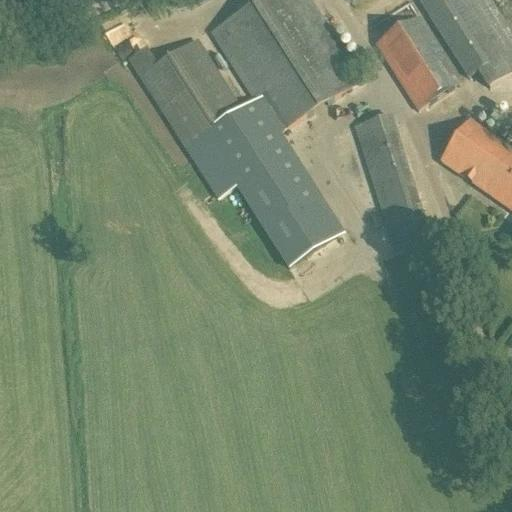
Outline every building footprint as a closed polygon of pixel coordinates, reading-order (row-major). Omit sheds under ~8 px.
[(198,44),(156,70),(145,52),(129,62),(217,200),(235,189),(288,273),(344,237),(280,136),(362,84),(308,0),(267,0),(212,35),(255,104),(242,113),(198,44)] [(488,92),(511,77),(511,34),(490,0),(417,0),(469,80),(478,75),(488,92)] [(419,114),(461,86),(419,20),(376,47),(419,114)] [(432,246),(397,136),(391,117),(351,131),(354,142),(359,141),(396,257),(432,246)] [(511,152),(470,123),(441,164),(511,214),(511,152)] [(424,320),(440,393),(463,388),(457,359),(469,356),(459,312),(424,320)]
